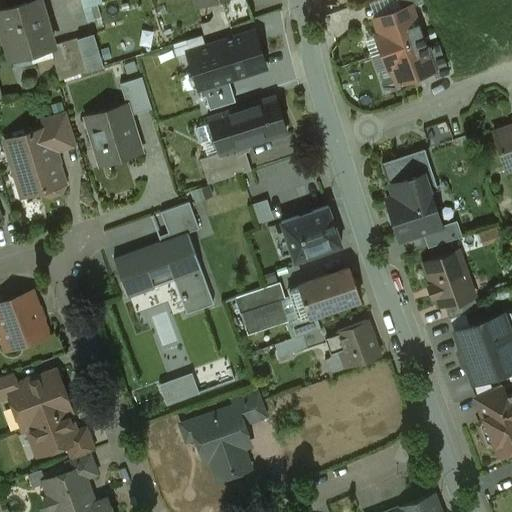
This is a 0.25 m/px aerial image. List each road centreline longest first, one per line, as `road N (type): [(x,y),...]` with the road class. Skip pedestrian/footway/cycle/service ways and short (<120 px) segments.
road 1 (residential): [(334,141),(445,446)]
road 2 (residential): [(52,246),(148,511)]
road 3 (residential): [(254,511),(445,446)]
road 4 (residential): [(511,78),(334,141)]
road 5 (residential): [(300,0),(334,141)]
